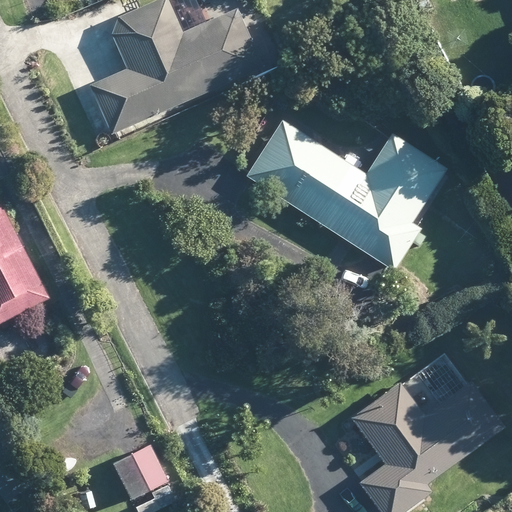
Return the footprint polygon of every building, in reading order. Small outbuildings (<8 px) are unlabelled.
[(180,34),(166,3),(164,0),(159,0),(140,8),(116,19),(109,36),(125,71),(88,87),(109,135),(260,69),(256,61),(269,56),(262,42),(250,48),(233,10),(180,34)] [(199,17),(197,8),(189,3),(180,5),(175,13),(177,22),(185,27),(194,25),(199,17)] [(488,103),(479,85),(473,85),(470,87),(467,89),(466,92),(466,95),(467,98),(471,96),(474,102),(470,104),(474,111),(488,103)] [(443,170),(389,135),(363,176),(279,122),(246,174),(243,178),(248,181),(338,239),(349,246),(365,256),(387,270),(390,273),(410,243),(417,248),(423,239),(416,234),(418,230),(416,229),(408,224),(443,170)] [(511,188),(500,192),(511,226),(511,188)] [(29,268),(3,216),(0,209),(0,322),(9,318),(45,300),(29,268)] [(403,511),(429,493),(424,485),(481,444),(484,449),(495,441),(492,436),(502,429),(469,383),(439,404),(430,411),(421,417),(418,414),(399,387),(397,384),(348,419),(374,455),(378,461),(382,466),(361,481),(356,485),(375,511),(403,511)] [(110,465),(128,501),(165,483),(147,446),(110,465)] [(511,491),(511,469),(487,488),(498,502),(511,491)] [(157,511),(173,502),(164,486),(149,494),(157,511)]
